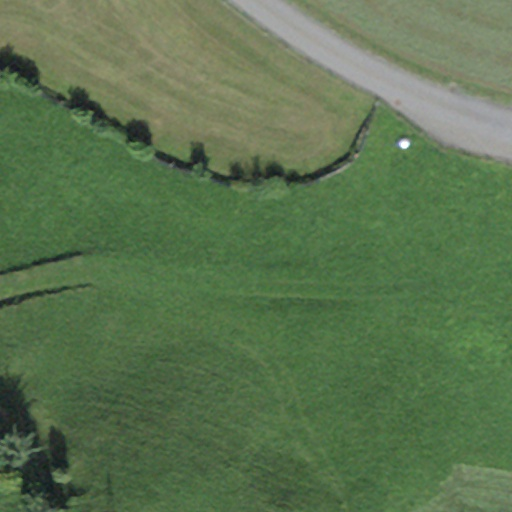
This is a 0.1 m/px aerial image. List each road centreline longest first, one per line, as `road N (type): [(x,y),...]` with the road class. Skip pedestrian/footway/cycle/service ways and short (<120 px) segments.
road 1 (track): [(0,293),(49,277),(116,274),(163,290),(347,297),(436,298),(511,281)]
road 2 (unclassified): [(264,0),(458,119),(511,129)]
